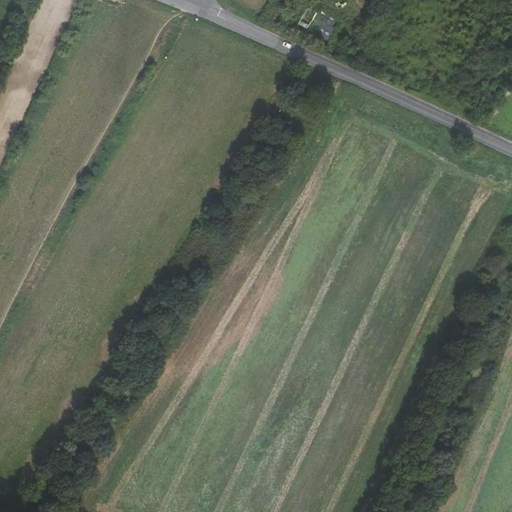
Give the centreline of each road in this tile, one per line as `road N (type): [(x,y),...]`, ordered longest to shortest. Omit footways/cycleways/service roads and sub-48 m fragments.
road 1 (track): [(0,352),(189,4)]
road 2 (unclassified): [(189,4),(511,151)]
